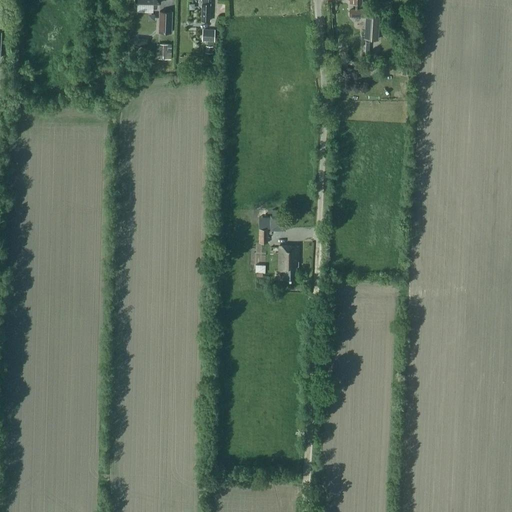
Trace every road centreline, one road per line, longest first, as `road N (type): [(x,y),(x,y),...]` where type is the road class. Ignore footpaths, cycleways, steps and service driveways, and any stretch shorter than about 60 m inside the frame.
road 1 (track): [(304,511),(318,235)]
road 2 (unclassified): [(318,235),(318,0)]
